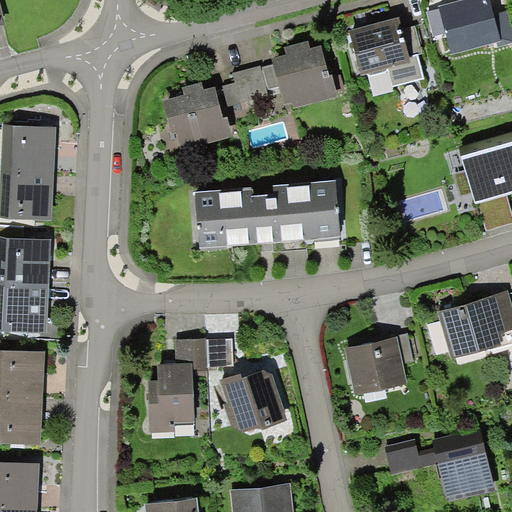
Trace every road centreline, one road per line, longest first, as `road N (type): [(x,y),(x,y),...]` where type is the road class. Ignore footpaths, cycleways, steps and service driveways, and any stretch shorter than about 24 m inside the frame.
road 1 (residential): [(93,294),(112,61)]
road 2 (residential): [(293,301),(511,249)]
road 3 (residential): [(321,0),(112,61)]
road 4 (residential): [(89,511),(93,294)]
road 5 (residential): [(293,301),(345,511)]
road 6 (residential): [(93,294),(293,301)]
